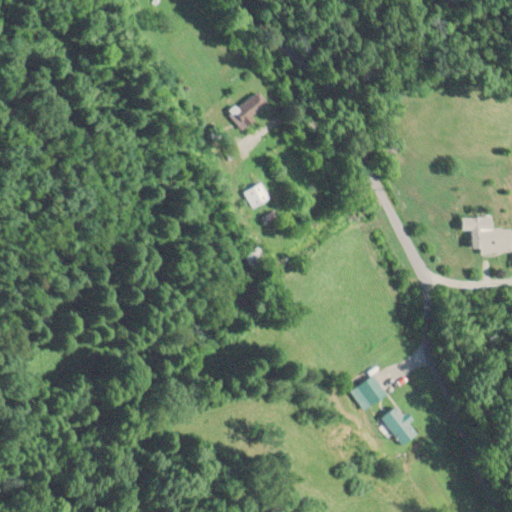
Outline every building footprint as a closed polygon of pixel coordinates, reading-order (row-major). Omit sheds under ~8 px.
[(262,107),(251,93),(228,110),(239,124),(262,107)] [(266,198),(257,181),(240,191),(249,207),(266,198)] [(508,251),(507,227),(486,228),(486,216),(454,216),(454,230),(465,230),(466,252),(508,251)] [(259,258),(251,245),(239,252),(246,265),(259,258)] [(359,408),(382,394),(369,374),(347,388),(359,408)] [(376,416),(398,445),(415,433),(400,412),(397,414),(391,405),(376,416)]
